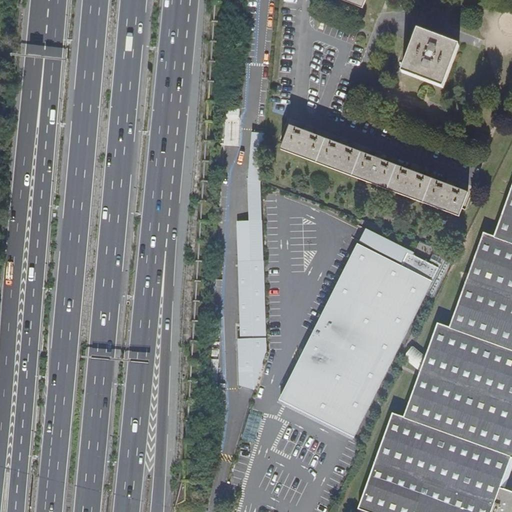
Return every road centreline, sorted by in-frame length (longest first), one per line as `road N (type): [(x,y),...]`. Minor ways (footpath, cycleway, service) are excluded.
road 1 (motorway): [(95,0),(49,511)]
road 2 (motorway): [(87,511),(133,0)]
road 3 (motorway): [(52,4),(15,511)]
road 4 (motorway): [(52,4),(33,70),(0,435)]
road 5 (motorway): [(126,511),(166,99)]
road 6 (motorway): [(156,511),(166,99)]
road 7 (secondary): [(129,511),(0,481)]
